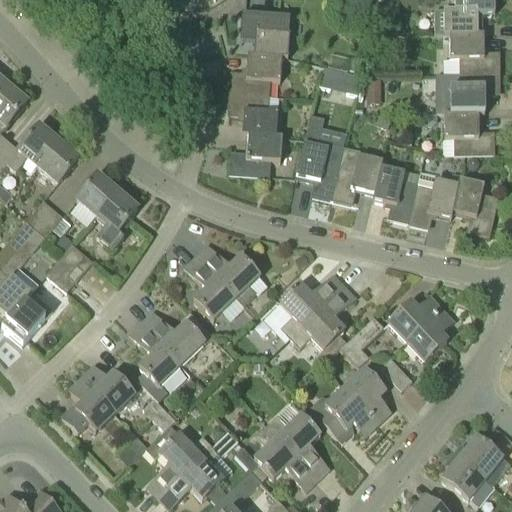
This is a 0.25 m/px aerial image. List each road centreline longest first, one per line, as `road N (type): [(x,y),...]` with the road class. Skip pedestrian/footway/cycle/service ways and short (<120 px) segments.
road 1 (residential): [(511,272),(185,196)]
road 2 (residential): [(12,432),(24,398),(132,283),(185,196)]
road 3 (residential): [(185,196),(78,116),(0,21)]
road 4 (residential): [(162,0),(181,33),(201,130),(185,196)]
road 5 (residential): [(358,511),(467,373)]
